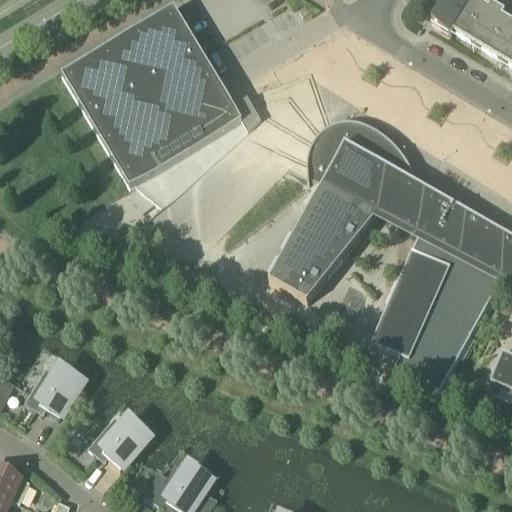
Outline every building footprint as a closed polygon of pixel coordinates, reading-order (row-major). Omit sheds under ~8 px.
[(476,0),(475,0),(449,0),(431,30),(450,42),(453,38),(511,73),(511,27),(502,22),(504,18),(490,9),(488,13),(473,4),(476,0)] [(60,82),(129,195),(134,191),(152,206),(153,206),(161,213),(162,214),(242,141),(243,140),(248,136),(227,101),(174,13),(107,54),(60,82)] [(273,279),(268,289),(306,310),(377,223),(418,241),(411,257),(411,256),(369,350),(398,362),(393,374),(438,399),(441,393),(502,283),(511,288),(511,361),(501,357),(489,388),(500,392),(499,394),(511,399),(511,242),(425,195),(424,197),(425,197),(424,201),(413,195),(413,192),(413,189),(413,187),(413,184),(412,181),(411,178),(410,175),(409,173),(408,170),(406,168),(404,165),(407,165),(404,152),(396,154),(391,150),(386,145),(379,140),(376,138),(372,136),(366,133),(363,132),(360,130),(357,130),(354,129),(351,129),(347,129),(344,129),(341,129),(338,130),(333,131),(328,134),(323,137),(318,141),(314,145),(311,150),(309,155),(307,161),(306,166),(306,172),(306,185),(307,189),(308,189),(308,185),(321,192),(273,279)] [(376,325),(376,306),(341,307),(341,326),(376,325)] [(58,426),(81,389),(60,375),(55,383),(44,376),(22,411),(40,422),(44,417),(58,426)] [(118,477),(148,443),(129,427),(122,434),(113,425),(86,456),(102,470),(106,466),(118,477)] [(141,502),(149,508),(155,511),(212,511),(215,509),(201,499),(209,487),(188,473),(183,481),(172,474),(164,486),(155,480),(141,502)] [(0,475),(0,502),(18,511),(27,490),(2,479),(3,477),(0,475)] [(0,502),(0,511),(6,511),(9,507),(18,511),(0,502)]
